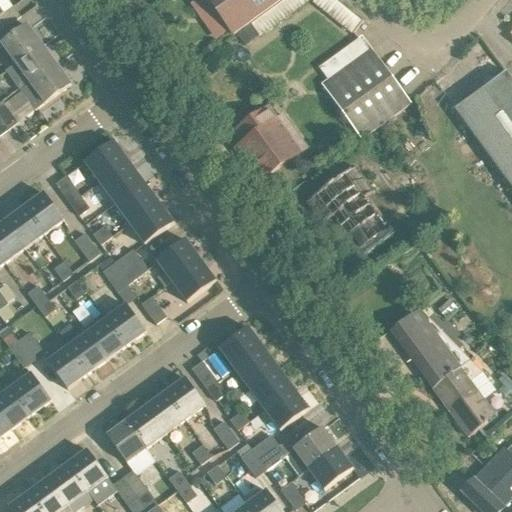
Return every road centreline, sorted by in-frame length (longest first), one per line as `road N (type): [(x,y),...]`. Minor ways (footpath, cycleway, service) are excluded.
road 1 (residential): [(0,480),(262,294)]
road 2 (residential): [(410,485),(262,294)]
road 3 (residential): [(262,294),(121,106)]
road 4 (residential): [(0,194),(121,106)]
road 5 (unclassified): [(359,0),(409,38),(434,38),(479,0)]
road 6 (residential): [(121,106),(50,0)]
